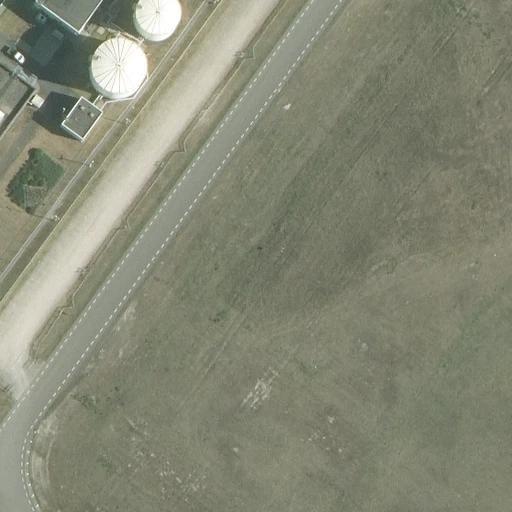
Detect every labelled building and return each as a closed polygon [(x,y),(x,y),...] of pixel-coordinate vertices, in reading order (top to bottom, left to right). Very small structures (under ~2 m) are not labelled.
[(36,0),(32,6),(75,37),(102,0),(36,0)] [(130,18),(131,29),(135,38),(142,45),(151,49),(162,48),(171,44),(178,37),(182,27),(181,18),(177,9),(171,2),(166,0),(145,0),(142,1),(135,8),(130,18)] [(35,41),(27,51),(38,59),(46,49),(35,41)] [(88,69),(88,81),(93,91),(101,99),(111,103),(123,103),(133,98),(141,90),(145,79),(144,69),(140,59),(133,51),(123,47),(112,46),(101,50),(93,58),(88,69)] [(0,139),(33,94),(0,70),(0,139)] [(59,127),(80,143),(100,115),(79,99),(59,127)]
